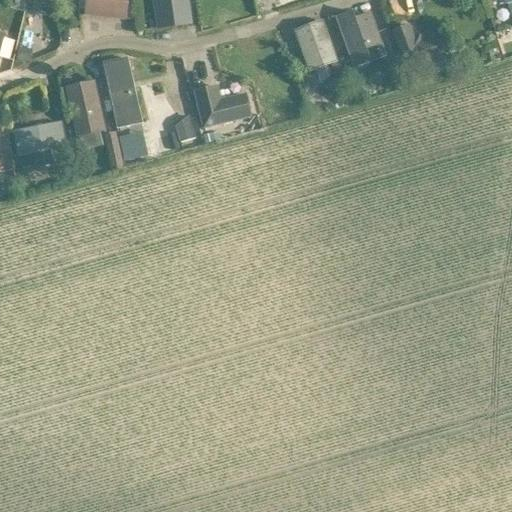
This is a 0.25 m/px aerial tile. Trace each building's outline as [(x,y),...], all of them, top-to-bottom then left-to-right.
[(85,0),(84,16),(126,21),(128,0),(85,0)] [(192,25),(188,0),(152,0),(156,30),(192,25)] [(387,57),(372,12),(355,18),(352,11),(335,17),(353,69),(387,57)] [(337,62),(322,21),(294,31),(309,72),(337,62)] [(390,31),(405,72),(446,57),(445,54),(448,53),(449,52),(448,47),(447,44),(446,40),(443,37),(442,36),(439,37),(438,35),(423,40),(423,38),(416,34),(414,37),(410,24),(390,31)] [(18,49),(16,60),(31,63),(33,51),(18,49)] [(127,58),(102,64),(117,129),(143,124),(139,108),(129,110),(121,78),(132,76),(127,58)] [(331,65),(336,78),(347,73),(343,61),(331,65)] [(456,74),(453,65),(441,68),(444,78),(456,74)] [(402,73),(390,77),(393,88),(406,84),(402,73)] [(105,132),(94,82),(66,88),(77,138),(105,132)] [(222,100),(219,86),(194,92),(203,130),(252,118),(246,94),(222,100)] [(190,118),(176,127),(181,144),(196,140),(190,118)] [(17,135),(21,158),(37,155),(40,169),(54,167),(51,153),(67,150),(62,126),(17,135)] [(0,174),(14,172),(6,128),(0,128),(0,174)] [(103,135),(111,171),(123,169),(115,132),(103,135)] [(212,134),(203,136),(205,144),(214,142),(212,134)] [(63,169),(67,181),(78,178),(75,166),(63,169)] [(19,188),(16,174),(4,176),(6,190),(19,188)]
